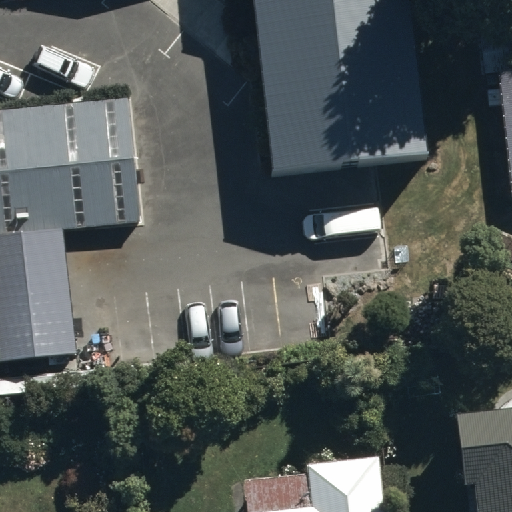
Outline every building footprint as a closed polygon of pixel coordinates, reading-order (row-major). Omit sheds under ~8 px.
[(254,0),(272,168),(422,152),(406,0),(254,0)] [(511,70),(489,73),(504,209),(511,208),(511,70)] [(133,95),(0,107),(0,357),(69,351),(58,240),(146,232),(133,95)] [(494,424),(447,428),(454,500),(474,499),(475,511),(511,511),(511,405),(506,408),(494,424)] [(377,511),(373,470),(242,485),(244,511),(377,511)]
